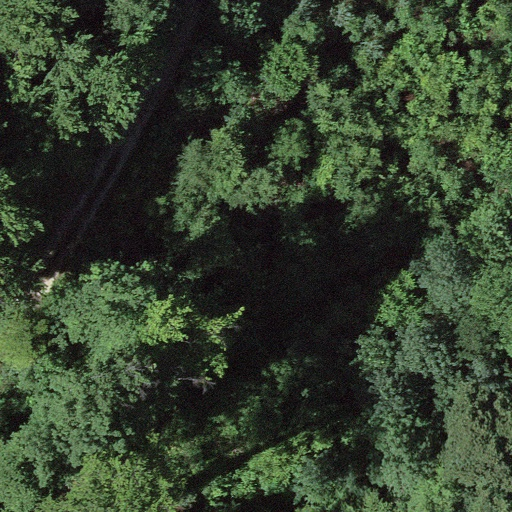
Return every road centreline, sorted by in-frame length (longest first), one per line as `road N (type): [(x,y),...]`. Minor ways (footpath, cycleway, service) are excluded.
road 1 (track): [(511,184),(388,264),(293,312),(174,404),(70,511)]
road 2 (track): [(208,0),(149,123),(0,343)]
